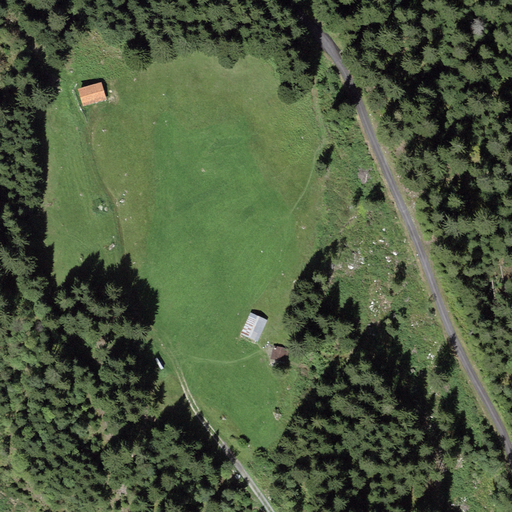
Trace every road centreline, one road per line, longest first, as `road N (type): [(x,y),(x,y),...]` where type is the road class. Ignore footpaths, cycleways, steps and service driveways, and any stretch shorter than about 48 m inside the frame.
road 1 (track): [(295,0),(331,47),(511,467)]
road 2 (track): [(269,511),(185,406),(69,113)]
